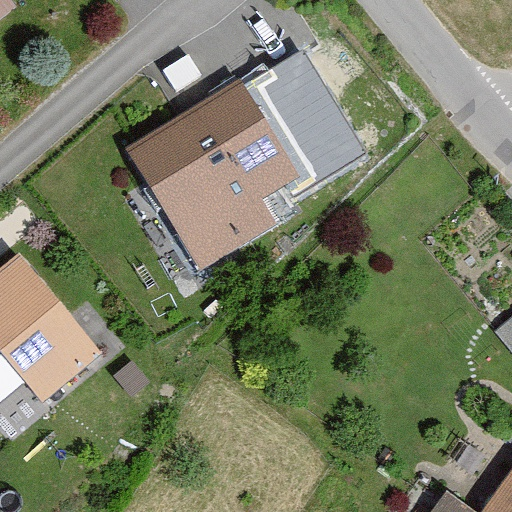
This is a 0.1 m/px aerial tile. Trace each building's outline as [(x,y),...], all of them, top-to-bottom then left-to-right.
[(0,0),(0,23),(16,10),(7,0),(0,0)] [(302,49),(131,153),(202,267),(280,219),(266,196),(286,184),(295,199),(367,154),(302,49)] [(23,255),(0,274),(0,356),(4,354),(45,403),(105,352),(23,255)] [(511,311),(497,324),(511,343),(511,311)] [(511,511),(511,479),(487,511),(511,511)] [(460,511),(441,498),(430,511),(460,511)]
